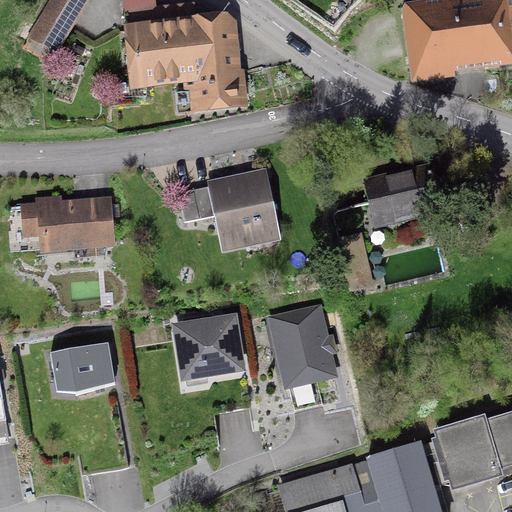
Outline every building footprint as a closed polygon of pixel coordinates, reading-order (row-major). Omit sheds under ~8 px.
[(52,65),(90,0),(51,0),(23,48),(52,65)] [(122,0),(123,14),(157,11),(156,6),(155,0),(122,0)] [(401,13),(412,85),(455,79),(454,72),(511,66),(511,0),(431,0),(404,4),(401,13)] [(157,11),(123,14),(130,91),(184,86),(186,116),(248,109),(244,71),(241,72),(237,24),(227,16),(196,18),(195,3),(156,6),(157,11)] [(443,215),(432,164),(364,179),(375,230),(443,215)] [(207,182),(208,188),(178,194),(184,223),(213,217),(221,255),(281,242),(266,170),(207,182)] [(40,256),(116,250),(112,198),(62,202),(62,197),(36,199),(36,204),(21,205),(23,239),(39,238),(40,256)] [(375,287),(368,261),(342,267),(349,294),(375,287)] [(321,306),(268,318),(285,392),(293,390),(297,408),(316,404),(311,386),(338,379),(333,357),(338,355),(334,336),(329,337),(321,306)] [(207,382),(247,376),(238,316),(172,327),(181,386),(186,385),(187,389),(208,386),(207,382)] [(116,386),(108,346),(50,356),(56,395),(76,397),(116,386)] [(0,380),(0,441),(9,440),(0,380)] [(352,465),(277,487),(284,511),(440,511),(435,492),(448,486),(451,496),(504,481),(502,473),(511,470),(511,414),(487,422),(486,417),(433,433),(435,441),(431,442),(431,444),(422,446),(422,445),(365,461),(366,462),(353,466),(352,465)]
